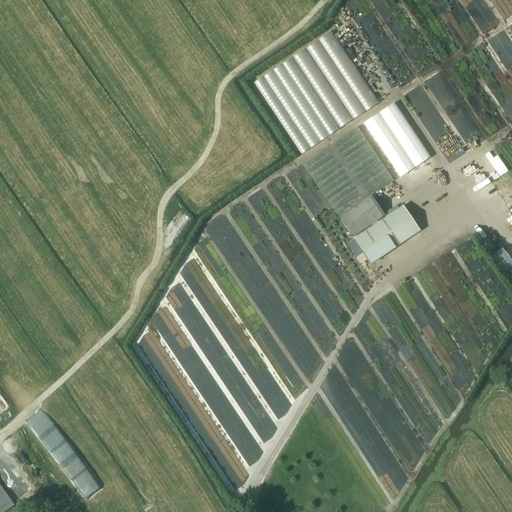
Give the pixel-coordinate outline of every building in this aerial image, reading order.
[(378,104),(330,33),(292,58),(341,129),(378,104)] [(338,130),(290,59),(254,83),(301,155),(338,130)] [(394,103),(363,123),(399,178),(430,158),(394,103)] [(356,127),(301,165),(338,218),(351,238),(371,225),(372,226),(377,222),(377,221),(381,218),(368,198),(393,181),(356,127)] [(372,226),(353,240),(369,265),(398,245),(381,220),(378,223),(377,222),(372,226)] [(357,247),(353,240),(346,245),(351,251),(357,247)] [(0,511),(12,511),(10,508),(12,506),(0,489),(0,511)]
